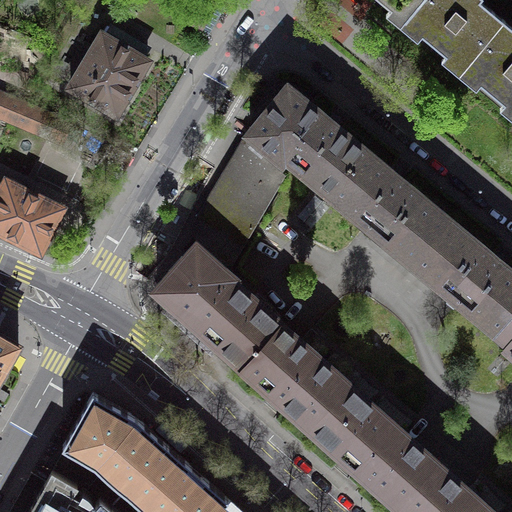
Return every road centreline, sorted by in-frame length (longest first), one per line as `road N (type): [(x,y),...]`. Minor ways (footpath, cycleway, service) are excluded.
road 1 (residential): [(81,319),(262,7)]
road 2 (residential): [(511,212),(262,7)]
road 3 (secondary): [(320,511),(162,370),(81,319)]
road 4 (residential): [(0,467),(81,319)]
